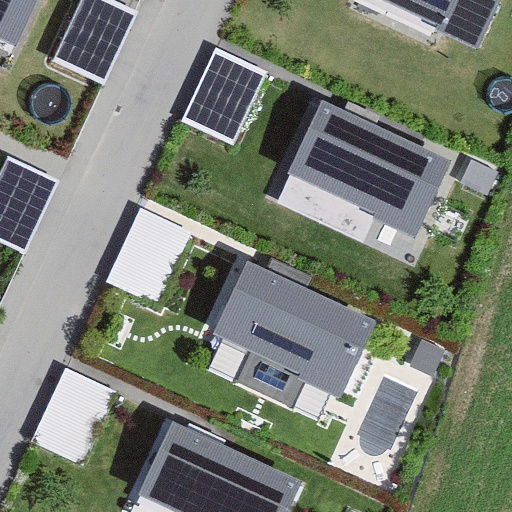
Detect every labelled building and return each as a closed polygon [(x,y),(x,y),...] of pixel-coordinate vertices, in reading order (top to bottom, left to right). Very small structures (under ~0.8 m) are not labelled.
[(29,0),(0,0),(0,39),(8,44),(29,0)] [(140,10),(119,0),(81,0),(54,60),(106,84),(140,10)] [(494,0),(403,0),(478,35),(494,0)] [(235,144),(267,70),(214,48),(182,121),(235,144)] [(450,160),(324,101),(289,172),(415,232),(450,160)] [(59,180),(8,155),(0,170),(0,240),(23,252),(59,180)] [(107,279),(159,304),(194,230),(142,205),(107,279)] [(376,319),(247,257),(210,333),(340,394),(376,319)] [(31,440),(83,464),(118,390),(67,365),(31,440)] [(286,511),(302,481),(174,419),(137,493),(176,511),(286,511)]
